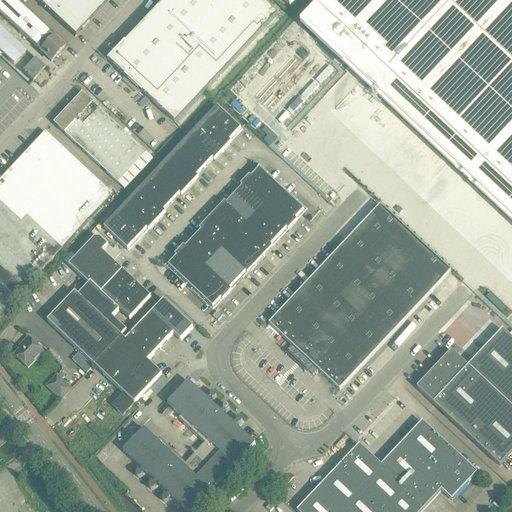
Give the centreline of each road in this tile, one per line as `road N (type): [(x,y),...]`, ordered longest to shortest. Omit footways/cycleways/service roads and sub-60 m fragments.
road 1 (unclassified): [(375,182),(221,346),(217,362),(226,382),(292,446)]
road 2 (unclassified): [(292,446),(326,441),(480,275)]
road 3 (unclassified): [(0,146),(139,0)]
road 4 (unclassified): [(96,511),(0,389)]
road 5 (unknown): [(467,91),(375,182)]
